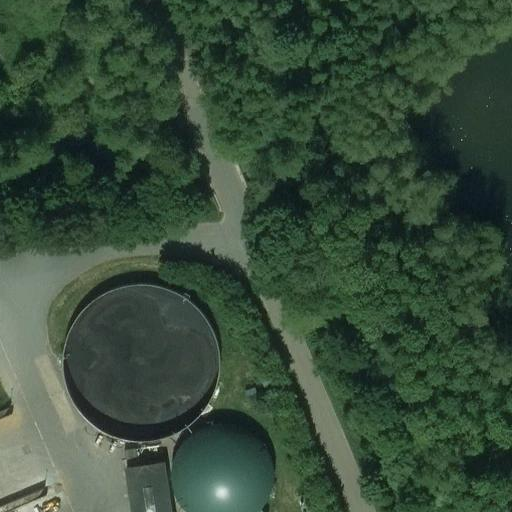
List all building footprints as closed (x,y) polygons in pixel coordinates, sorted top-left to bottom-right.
[(63,357),(64,374),(68,391),(76,406),(87,419),(100,430),(116,437),(132,441),(149,441),(166,438),(182,431),(195,421),(207,408),(215,393),(220,377),(221,360),(219,343),(213,327),(203,313),(191,301),(177,292),(161,286),(144,284),(127,286),(110,291),(96,299),(83,311),(73,325),(67,340),(63,357)] [(255,388),(245,391),(248,399),(258,396),(255,388)] [(188,437),(180,447),(174,458),(172,471),(173,484),(176,496),(183,506),(188,511),(258,511),(265,505),(271,494),(274,482),(275,469),(272,457),(266,446),(257,436),(247,429),(235,425),(222,423),(210,425),(198,430),(188,437)] [(136,449),(124,450),(125,460),(137,458),(136,449)] [(171,511),(164,462),(126,468),(132,511),(171,511)]
